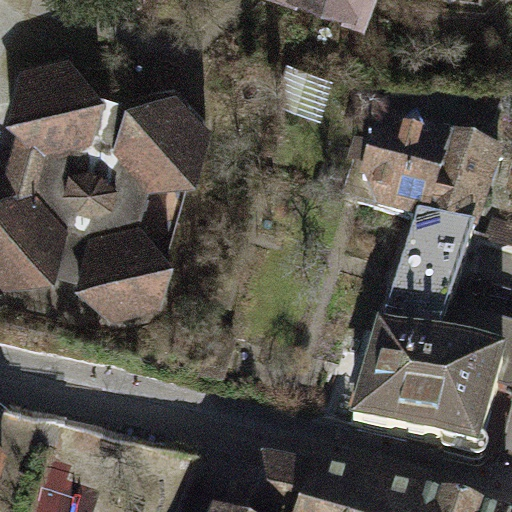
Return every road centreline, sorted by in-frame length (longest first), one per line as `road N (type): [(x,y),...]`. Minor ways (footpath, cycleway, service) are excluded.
road 1 (residential): [(237,439),(492,511)]
road 2 (residential): [(0,377),(237,439)]
